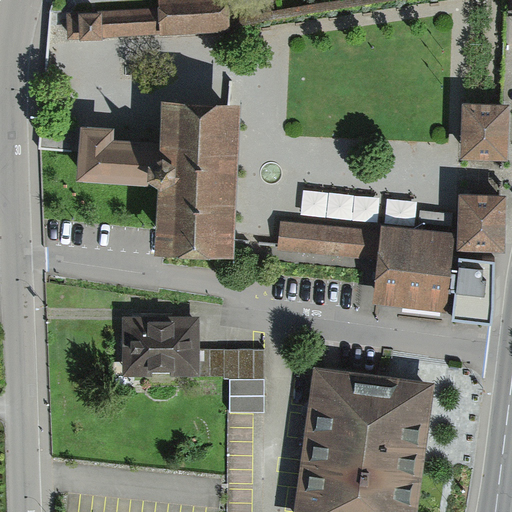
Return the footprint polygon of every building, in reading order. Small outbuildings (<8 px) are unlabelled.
[(67,13),(68,40),(160,34),(161,36),(231,31),(230,21),(229,0),(159,0),(159,9),(67,13)] [(235,236),(241,103),(162,99),(160,143),(114,140),(115,129),(80,128),(77,182),(148,186),(148,182),(159,189),(156,253),(235,254),(235,241),(235,236)] [(500,152),(499,104),(463,105),(464,153),(500,152)] [(39,149),(76,151),(77,128),(41,126),(39,149)] [(495,195),(458,194),(456,233),(278,224),(277,242),(277,248),(374,253),(371,301),(447,305),(446,316),(485,317),(489,244),(493,244),(495,195)] [(420,211),(420,220),(456,220),(456,210),(420,211)] [(126,314),(126,369),(226,368),(226,349),(198,349),(197,313),(126,314)] [(230,409),(263,409),(263,348),(230,348),(230,409)] [(295,511),(401,511),(419,385),(316,370),(295,511)]
